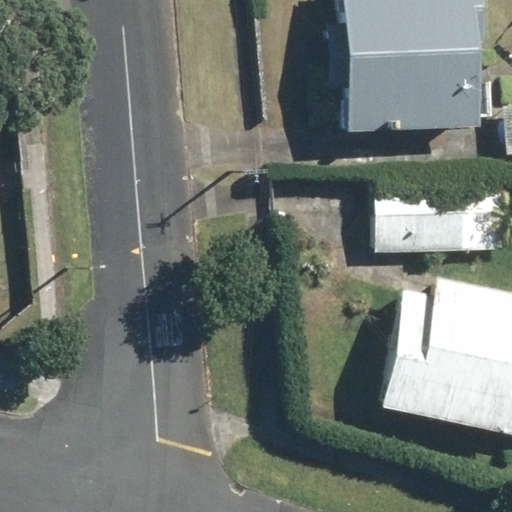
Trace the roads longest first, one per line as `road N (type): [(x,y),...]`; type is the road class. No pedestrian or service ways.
road 1 (residential): [(122,0),(157,439),(121,509)]
road 2 (residential): [(121,509),(0,473)]
